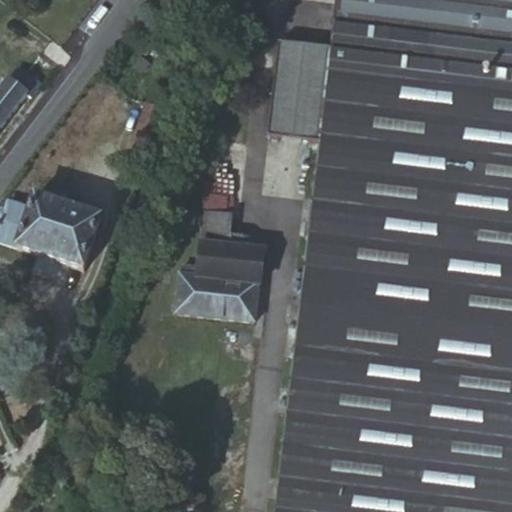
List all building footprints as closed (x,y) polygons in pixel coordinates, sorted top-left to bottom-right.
[(287,0),(263,0),(252,12),(268,28),(292,4),(287,0)] [(327,0),(322,53),(270,47),(259,141),(311,147),(270,511),(278,511),(335,0),(327,0)] [(511,511),(511,0),(335,0),(278,511),(511,511)] [(27,72),(16,85),(29,96),(32,99),(43,85),(27,72)] [(10,80),(0,93),(0,133),(29,96),(16,85),(10,80)] [(152,145),(161,119),(143,113),(128,158),(145,163),(152,145)] [(31,213),(18,253),(84,276),(103,224),(35,201),(31,213)] [(4,217),(0,228),(0,246),(18,253),(31,213),(8,205),(4,217)] [(206,214),(205,231),(235,234),(236,217),(206,214)] [(205,231),(203,242),(265,250),(268,250),(269,238),(235,234),(205,231)] [(200,277),(198,288),(258,294),(259,294),(265,250),(203,242),(200,277)] [(183,276),(182,287),(198,288),(200,277),(183,276)] [(198,288),(182,287),(180,287),(175,324),(253,332),(258,294),(198,288)]
